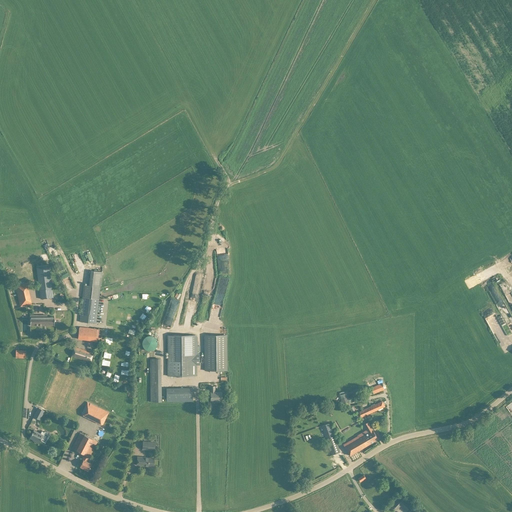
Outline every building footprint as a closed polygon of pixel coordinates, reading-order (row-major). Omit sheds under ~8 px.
[(40,298),(53,297),(49,264),(36,266),(40,298)] [(79,322),(96,323),(101,272),(90,271),(89,286),(83,285),(79,322)] [(32,304),(27,284),(15,286),(19,307),(32,304)] [(59,309),(59,313),(54,313),(55,324),(64,324),(64,309),(59,309)] [(47,315),(30,314),(30,325),(54,325),(54,316),(47,316),(47,315)] [(97,329),(84,327),(79,327),(78,339),(95,341),(97,329)] [(168,335),(168,376),(197,376),(197,364),(200,364),(200,355),(197,355),(197,335),(168,335)] [(204,335),(205,371),(227,370),(227,335),(204,335)] [(143,336),(142,349),(155,350),(156,337),(143,336)] [(74,347),(71,356),(90,362),(93,353),(74,347)] [(161,359),(150,359),(150,365),(150,369),(150,402),(161,401),(161,364),(161,359)] [(382,383),(371,387),(374,394),(385,389),(382,383)] [(215,392),(215,386),(211,386),(211,392),(210,392),(211,402),(222,401),(221,392),(215,392)] [(166,388),(166,393),(166,401),(193,401),(192,388),(166,388)] [(347,393),(340,395),(341,402),(343,408),(350,406),(350,402),(354,401),(353,397),(348,398),(347,393)] [(371,407),(362,411),(364,415),(385,406),(385,405),(384,402),(383,403),(383,401),(378,403),(375,405),(375,404),(371,406),(371,407)] [(98,409),(90,405),(85,413),(99,421),(98,423),(102,425),(108,413),(99,408),(98,409)] [(38,408),(34,417),(39,420),(44,411),(38,408)] [(358,436),(344,444),(348,451),(350,455),(370,444),(378,439),(368,422),(364,424),(367,429),(369,433),(365,435),(365,434),(359,437),(358,436)] [(322,426),(330,450),(332,455),(340,452),(330,423),(322,426)] [(34,430),(30,438),(35,440),(34,441),(39,443),(40,440),(45,443),(47,440),(50,435),(45,432),(44,433),(42,431),(40,434),(34,430)] [(80,433),(74,444),(72,448),(84,455),(83,458),(84,459),(80,467),(88,471),(92,464),(87,462),(97,442),(80,433)] [(154,450),(155,443),(143,442),(142,449),(154,450)] [(137,457),(136,465),(153,467),(154,458),(137,457)] [(393,505),(396,508),(397,509),(401,506),(407,511),(411,506),(401,496),(393,505)]
